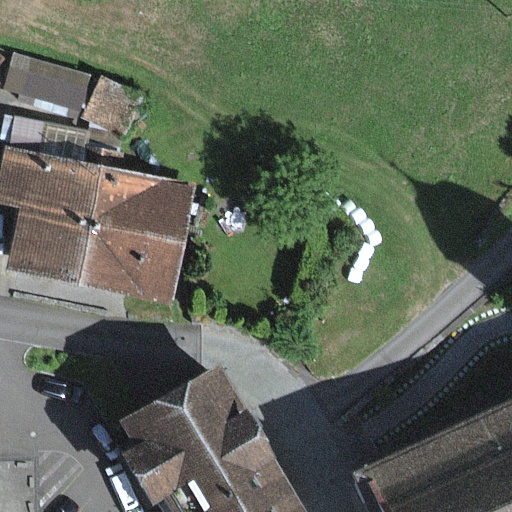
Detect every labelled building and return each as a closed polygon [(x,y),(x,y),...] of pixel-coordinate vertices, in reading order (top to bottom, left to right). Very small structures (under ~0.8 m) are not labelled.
[(110,173),(25,158),(1,292),(85,307),(110,173)] [(194,189),(110,173),(85,307),(169,323),(194,189)] [(276,511),(206,387),(137,426),(185,511),(276,511)] [(511,511),(511,408),(354,481),(368,511),(511,511)] [(0,471),(0,511),(42,511),(42,470),(0,471)]
